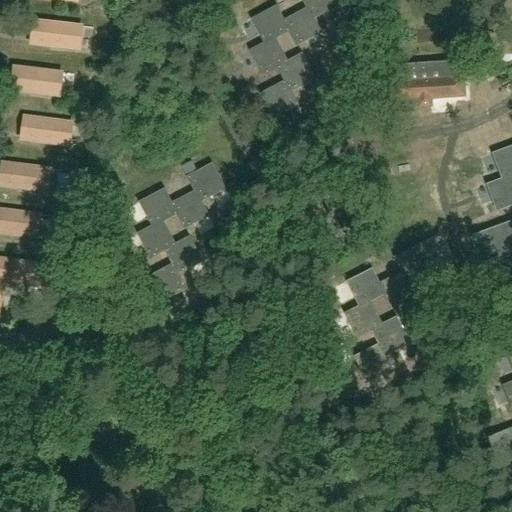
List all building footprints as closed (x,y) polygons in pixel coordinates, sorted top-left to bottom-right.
[(302,0),(308,10),(314,20),(347,2),(346,0),(302,0)] [(330,33),(350,22),(342,6),(321,17),(330,33)] [(290,32),(285,22),(277,8),(252,21),(265,45),(276,40),(290,32)] [(314,20),(308,10),(285,22),(290,32),(297,47),(322,33),(314,20)] [(34,22),(33,38),(41,39),(40,47),(79,51),(82,28),(42,23),(34,22)] [(265,45),(251,53),(266,81),(276,77),(273,72),(278,69),(288,62),(276,40),(265,45)] [(315,80),(302,55),(288,62),(278,69),(285,83),(291,93),(315,80)] [(464,98),(463,80),(462,64),(391,68),(394,114),(415,113),(414,109),(431,108),(430,100),(464,98)] [(15,69),(13,84),(21,85),(20,93),(39,96),(59,98),(62,74),(42,72),(23,70),(15,69)] [(291,93),(285,83),(261,96),(275,120),(299,107),(291,93)] [(25,118),(23,133),(31,134),(30,143),(69,148),(72,124),(33,119),(25,118)] [(511,177),(511,147),(493,155),(503,180),(511,177)] [(3,164),(1,180),(9,181),(8,189),(47,194),(50,171),(30,168),(11,166),(3,164)] [(196,193),(202,203),(225,190),(212,166),(187,179),(195,194),(196,193)] [(511,177),(503,180),(487,186),(497,212),(506,209),(511,206),(511,177)] [(140,205),(152,228),(163,224),(177,217),(172,206),(164,192),(140,205)] [(209,217),(202,203),(196,193),(195,194),(172,206),(177,217),(184,230),(209,217)] [(0,235),(16,237),(36,240),(39,216),(19,214),(0,211),(0,235)] [(488,248),(493,261),(511,253),(511,222),(471,238),(477,252),(488,248)] [(175,246),(163,224),(152,228),(138,236),(151,261),(165,253),(176,247),(175,246)] [(447,249),(440,236),(396,259),(403,273),(409,283),(442,266),(436,254),(447,249)] [(165,253),(172,267),(173,266),(179,276),(203,264),(189,238),(175,246),(176,247),(165,253)] [(43,266),(0,260),(0,309),(4,285),(39,290),(43,266)] [(173,266),(172,267),(148,279),(161,304),(186,290),(179,276),(173,266)] [(348,284),(360,307),(370,303),(384,296),(380,285),(373,271),(348,284)] [(380,285),(384,296),(392,310),(417,298),(409,283),(403,273),(380,285)] [(373,332),(382,326),(370,303),(360,307),(345,315),(358,340),(367,335),(373,332)] [(379,345),(385,356),(410,343),(397,318),(382,326),(373,332),(379,345)] [(385,356),(379,345),(355,358),(368,383),(393,370),(385,356)] [(511,382),(503,386),(511,408),(511,382)] [(511,428),(488,438),(499,464),(511,458),(511,428)]
